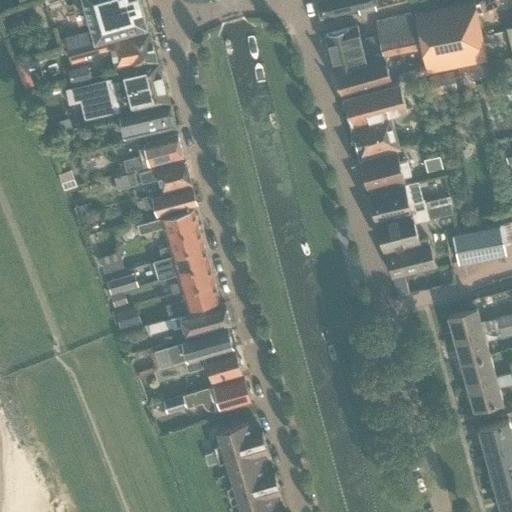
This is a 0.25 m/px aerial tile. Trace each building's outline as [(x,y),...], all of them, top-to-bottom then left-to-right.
[(140,1),(140,0),(84,0),(85,1),(80,2),(80,4),(74,5),(79,22),(90,18),(95,34),(94,35),(95,38),(98,37),(144,22),(144,23),(147,22),(146,20),(141,4),(142,4),(141,1),(140,1)] [(375,0),(317,0),(316,0),(320,17),(357,8),(358,12),(376,8),(375,3),(376,3),(375,0)] [(471,0),(375,21),(378,35),(360,39),(359,35),(351,37),(349,28),(325,34),(334,70),(366,61),(366,62),(383,57),(422,48),(426,67),(427,72),(486,59),(473,0),(471,0)] [(115,67),(156,58),(149,29),(97,42),(97,43),(93,44),(93,43),(69,49),(71,57),(98,50),(99,51),(111,49),(115,67)] [(91,43),(88,31),(65,37),(67,48),(91,43)] [(495,34),(485,36),(487,56),(498,55),(495,34)] [(43,62),(39,52),(24,58),(27,67),(43,62)] [(24,89),(34,85),(27,67),(24,58),(15,61),(24,89)] [(386,58),(367,63),(334,71),(341,90),(373,82),(374,84),(393,79),(386,58)] [(496,70),(511,67),(511,58),(454,71),(458,87),(498,78),(496,70)] [(89,100),(89,101),(130,92),(130,89),(163,80),(158,62),(122,70),(125,80),(94,88),(97,98),(89,100)] [(92,79),(88,65),(68,71),(71,85),(92,79)] [(426,67),(400,72),(400,74),(401,78),(402,81),(428,75),(427,72),(426,67)] [(457,90),(453,70),(429,76),(433,95),(457,90)] [(169,101),(163,80),(130,89),(130,92),(89,101),(92,110),(130,100),(132,109),(169,101)] [(352,128),(391,118),(395,117),(397,122),(407,120),(406,117),(411,116),(408,107),(406,108),(398,82),(343,97),(351,123),(352,128)] [(125,138),(175,126),(170,105),(120,117),(125,138)] [(70,118),(41,125),(43,134),(72,127),(70,118)] [(360,158),(395,149),(399,147),(391,118),(352,128),(360,158)] [(126,171),(183,156),(177,134),(144,143),(148,157),(142,159),(141,155),(123,161),(126,171)] [(66,158),(63,144),(51,147),(54,160),(66,158)] [(399,163),(395,150),(360,160),(368,188),(404,179),(403,177),(410,174),(407,161),(399,163)] [(443,168),(440,155),(424,159),(427,171),(443,168)] [(162,191),(191,183),(184,160),(156,168),(139,172),(142,182),(158,178),(162,191)] [(77,185),(71,169),(59,173),(64,189),(77,185)] [(117,189),(137,184),(134,172),(114,177),(117,189)] [(412,196),(438,191),(435,178),(409,183),(412,196)] [(426,207),(426,208),(451,202),(452,202),(450,195),(424,201),(424,198),(408,202),(403,183),(369,192),(376,219),(426,207)] [(192,187),(153,197),(152,193),(142,196),(145,208),(154,205),(157,215),(196,204),(192,187)] [(451,202),(426,208),(426,207),(376,219),(384,249),(418,240),(414,222),(453,212),(451,202)] [(163,227),(165,238),(198,228),(193,209),(137,224),(140,234),(154,230),(163,227)] [(511,236),(509,223),(499,225),(504,245),(511,242),(511,236)] [(504,245),(499,225),(453,235),(459,262),(505,252),(504,245)] [(162,258),(171,255),(203,246),(198,228),(165,238),(168,247),(159,249),(162,258)] [(115,250),(110,235),(94,240),(99,255),(115,250)] [(418,240),(384,249),(384,250),(385,249),(392,276),(435,265),(427,237),(418,240)] [(203,246),(171,255),(173,263),(156,268),(159,279),(167,276),(176,274),(209,265),(203,246)] [(119,261),(116,252),(101,257),(103,265),(119,261)] [(181,291),(214,281),(209,265),(176,274),(178,283),(170,285),(172,293),(181,291)] [(138,285),(134,272),(115,278),(119,291),(138,285)] [(214,281),(181,291),(184,299),(166,304),(169,314),(219,300),(214,281)] [(124,292),(113,296),(116,306),(128,303),(124,292)] [(187,337),(230,324),(224,302),(170,318),(173,326),(183,324),(187,337)] [(137,306),(116,312),(116,313),(121,330),(142,324),(137,306)] [(499,327),(496,317),(481,321),(477,307),(448,315),(454,339),(483,331),(499,327)] [(496,317),(499,327),(511,322),(511,312),(496,317)] [(151,333),(166,328),(164,320),(148,324),(151,333)] [(511,322),(499,327),(501,336),(511,333),(511,322)] [(233,345),(228,329),(150,351),(155,367),(233,345)] [(489,354),(483,331),(454,339),(461,362),(489,354)] [(241,368),(242,365),(240,358),(238,357),(235,346),(154,370),(157,380),(203,367),(203,364),(207,363),(212,381),(242,372),(241,368)] [(511,372),(509,363),(493,367),(489,354),(461,362),(467,384),(511,372)] [(506,384),(511,382),(511,375),(511,372),(467,384),(473,408),(502,400),(498,386),(506,384)] [(183,394),(164,400),(167,412),(202,401),(204,405),(207,409),(211,410),(215,410),(220,408),(220,409),(250,400),(249,397),(251,394),(249,389),(247,387),(243,376),(214,385),(183,394)] [(511,442),(511,431),(508,418),(479,427),(485,450),(511,442)] [(267,449),(265,440),(262,430),(256,432),(252,420),(217,431),(221,444),(213,446),(219,463),(226,461),(230,473),(265,462),(262,451),(267,449)] [(511,467),(511,442),(485,450),(491,473),(511,467)] [(280,490),(277,481),(274,472),(268,473),(265,462),(230,473),(233,485),(226,487),(231,505),(239,502),(241,511),(249,511),(278,503),(274,492),(280,490)] [(511,492),(511,467),(491,473),(498,496),(511,492)] [(511,511),(511,492),(498,496),(502,511),(511,511)] [(280,511),(278,503),(249,511),(280,511)]
